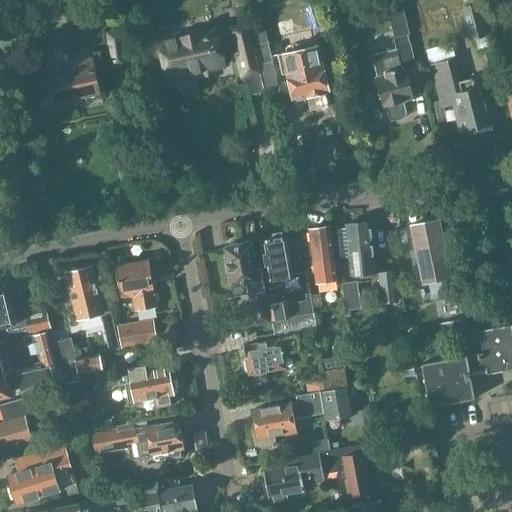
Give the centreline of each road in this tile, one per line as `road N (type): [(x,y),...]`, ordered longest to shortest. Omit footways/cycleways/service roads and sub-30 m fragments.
road 1 (residential): [(186,224),(511,184)]
road 2 (residential): [(231,484),(186,224)]
road 3 (residential): [(0,265),(186,224)]
